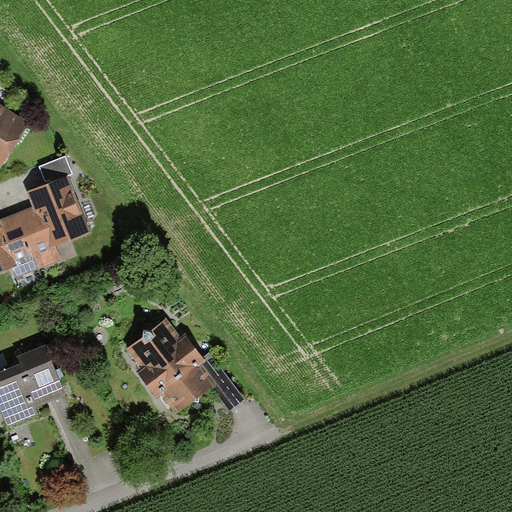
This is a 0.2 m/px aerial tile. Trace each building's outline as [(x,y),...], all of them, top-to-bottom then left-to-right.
[(28,128),(0,110),(0,169),(1,170),(28,128)] [(67,158),(38,168),(45,186),(74,175),(67,158)] [(32,211),(18,216),(38,271),(62,262),(57,248),(93,235),(71,178),(26,195),(32,211)] [(15,279),(38,271),(18,216),(2,222),(0,215),(0,275),(12,271),(15,279)] [(202,361),(183,335),(179,338),(168,324),(152,337),(143,336),(142,345),(130,353),(144,371),(139,374),(158,400),(163,396),(176,414),(210,389),(215,386),(200,366),(204,363),(202,361)] [(66,398),(45,348),(18,359),(22,370),(0,379),(0,413),(7,429),(38,416),(35,411),(66,398)] [(202,361),(204,363),(200,366),(215,386),(210,389),(228,414),(244,402),(210,355),(202,361)]
